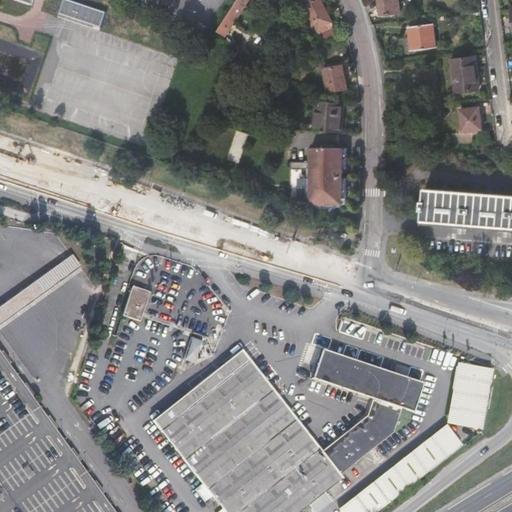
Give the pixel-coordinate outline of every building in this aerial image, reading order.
[(64,0),(59,15),(101,29),(107,11),(74,0),(64,0)] [(241,0),(225,31),(234,36),(253,0),(241,0)] [(322,0),(317,0),(306,6),(311,14),(318,10),(326,7),(322,0)] [(381,0),(382,6),(385,5),(386,14),(402,12),(400,0),(381,0)] [(318,29),(315,22),(311,14),(306,6),(305,7),(316,30),(318,29)] [(326,7),(318,10),(322,18),(315,22),(318,29),(321,34),(323,34),(327,42),(341,36),(328,11),(326,7)] [(318,10),(311,14),(315,22),(322,18),(318,10)] [(438,46),(435,23),(411,26),(414,50),(438,46)] [(170,78),(174,64),(75,32),(70,46),(170,78)] [(247,63),(252,69),(256,66),(258,63),(260,59),(250,47),(246,54),(251,60),(247,63)] [(246,54),(242,57),(247,63),(251,60),(246,54)] [(61,56),(52,85),(87,95),(96,66),(61,56)] [(475,56),(452,58),(456,92),(479,89),(475,56)] [(341,71),(339,60),(321,63),(325,86),(345,83),(343,70),(341,71)] [(256,66),(252,69),(256,75),(261,72),(265,77),(267,74),(258,63),(256,66)] [(256,75),(261,81),(265,77),(261,72),(256,75)] [(156,119),(165,90),(113,74),(104,103),(156,119)] [(261,81),(265,87),(269,83),(265,77),(261,81)] [(269,91),(274,98),(277,95),(273,89),(269,91)] [(299,99),(317,98),(317,89),(304,89),(299,99)] [(282,100),(277,95),(274,98),(278,103),(282,100)] [(47,97),(43,112),(147,145),(152,130),(47,97)] [(318,127),(343,127),(342,98),(318,98),(318,127)] [(278,103),(282,109),(286,106),(282,100),(278,103)] [(462,128),(466,128),(481,126),(479,105),(460,107),(462,128)] [(333,138),(323,138),(323,142),(310,142),(310,156),(290,156),(290,163),(310,163),(309,191),(313,191),(321,195),(321,198),(332,198),(332,195),(340,191),(343,191),(343,171),(341,171),(338,168),(340,167),(340,162),(343,162),(344,142),(333,142),(333,138)] [(466,230),(511,233),(511,197),(425,192),(422,227),(466,230)] [(0,309),(0,327),(79,272),(71,260),(0,309)] [(125,321),(120,336),(132,341),(139,321),(144,322),(154,293),(136,287),(126,316),(130,318),(129,322),(125,321)] [(195,360),(201,340),(191,337),(186,358),(195,360)] [(344,473),(325,450),(245,350),(155,422),(206,484),(199,490),(209,502),(216,497),(229,511),(303,511),(313,504),(319,511),(323,511),(337,501),(329,491),(346,477),(344,473)] [(426,385),(324,350),(315,378),(378,400),(373,416),(325,450),(344,473),(399,433),(407,408),(417,412),(426,385)] [(0,511),(114,511),(0,352),(0,511)] [(457,363),(446,423),(480,430),(491,369),(457,363)] [(377,511),(462,445),(446,424),(337,510),(338,511),(377,511)]
